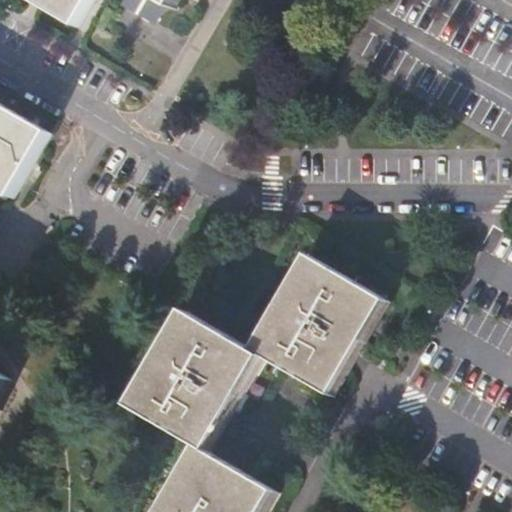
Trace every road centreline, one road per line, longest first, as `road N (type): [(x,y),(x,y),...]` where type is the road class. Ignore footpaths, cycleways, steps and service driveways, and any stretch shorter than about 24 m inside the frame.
road 1 (residential): [(511,194),(271,193),(209,177),(142,138)]
road 2 (residential): [(142,138),(0,54)]
road 3 (residential): [(142,138),(224,0)]
